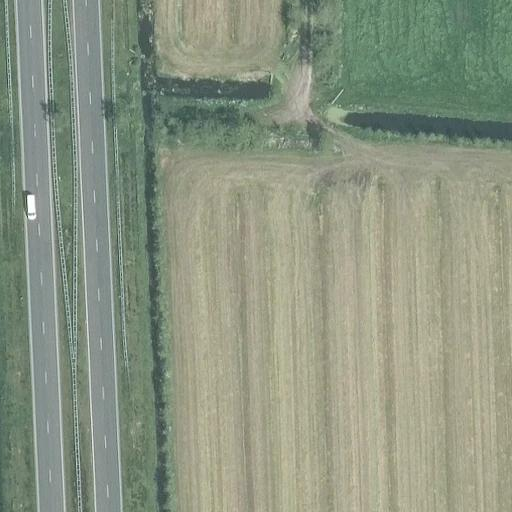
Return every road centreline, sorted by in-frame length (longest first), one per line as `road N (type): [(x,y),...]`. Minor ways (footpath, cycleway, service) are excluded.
road 1 (trunk): [(28,0),(50,511)]
road 2 (trunk): [(107,511),(85,0)]
road 3 (track): [(166,125),(281,124),(313,88),(313,0)]
